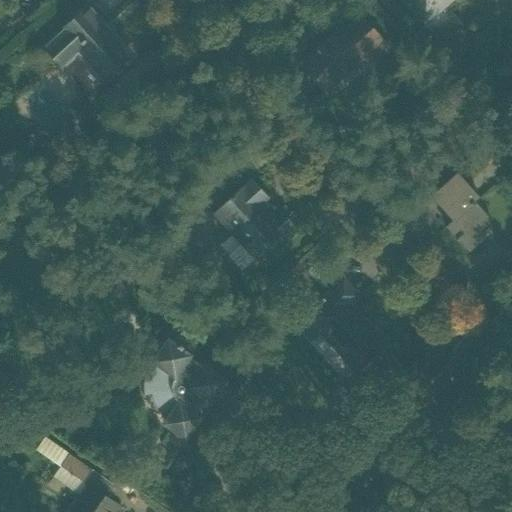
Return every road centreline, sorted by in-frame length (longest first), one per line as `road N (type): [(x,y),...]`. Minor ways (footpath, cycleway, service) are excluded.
road 1 (residential): [(482,350),(220,61)]
road 2 (secondary): [(482,350),(324,511)]
